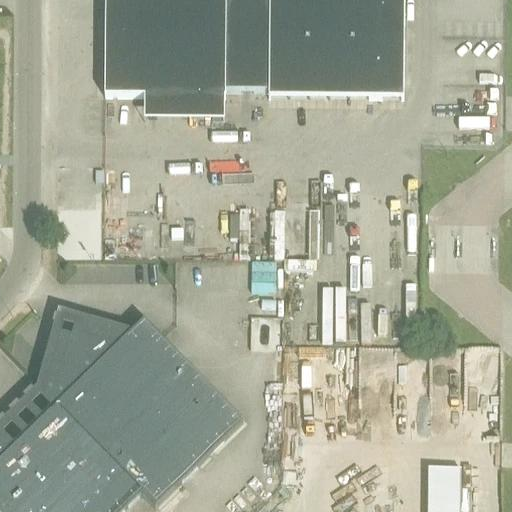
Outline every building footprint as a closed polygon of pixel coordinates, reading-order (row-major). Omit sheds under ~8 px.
[(105,0),(105,99),(226,101),(226,95),(269,95),(269,101),(404,102),(404,0),(105,0)] [(274,299),(274,281),(256,280),(256,298),(274,299)] [(43,392),(156,509),(242,426),(144,323),(127,339),(77,325),(76,327),(84,329),(80,343),(59,337),(43,392)] [(364,397),(363,383),(351,383),(349,358),(333,359),(335,398),(364,397)] [(156,510),(156,509),(43,392),(43,394),(56,408),(12,451),(0,439),(0,511),(124,511),(141,496),(155,511),(156,510)] [(460,511),(461,472),(428,471),(427,511),(460,511)]
